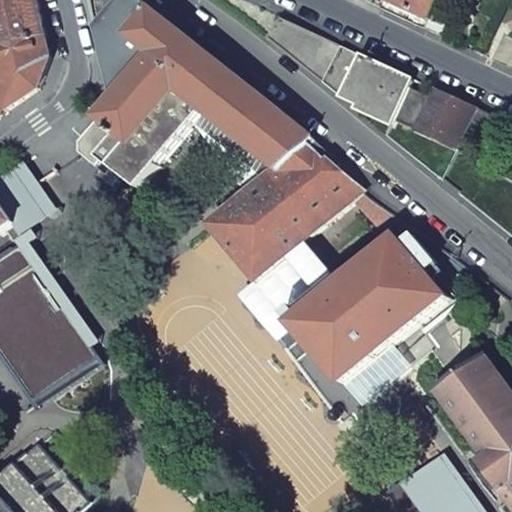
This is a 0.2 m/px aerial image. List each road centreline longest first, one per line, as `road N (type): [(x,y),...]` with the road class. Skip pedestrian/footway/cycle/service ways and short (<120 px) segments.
road 1 (residential): [(183,0),(511,273)]
road 2 (residential): [(301,0),(511,95)]
road 3 (residential): [(68,0),(87,83),(0,145)]
